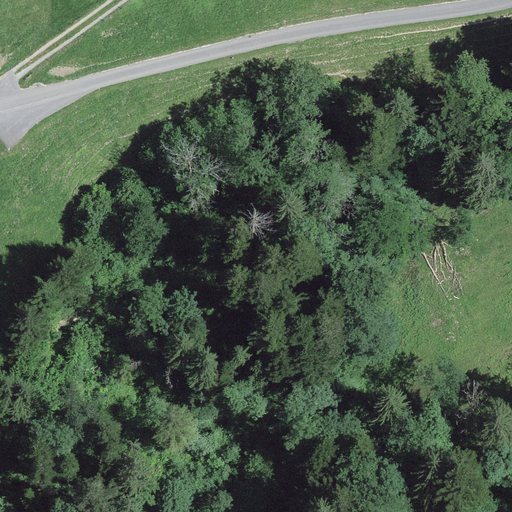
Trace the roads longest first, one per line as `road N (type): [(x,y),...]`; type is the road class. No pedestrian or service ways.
road 1 (track): [(511,0),(289,34),(0,109)]
road 2 (track): [(0,95),(21,69),(119,0)]
